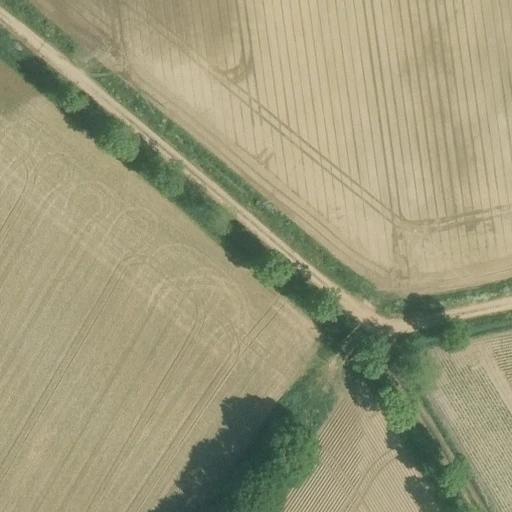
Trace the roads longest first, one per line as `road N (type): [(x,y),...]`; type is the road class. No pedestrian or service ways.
road 1 (unclassified): [(0,36),(354,337),(511,307)]
road 2 (unknown): [(354,337),(463,511)]
